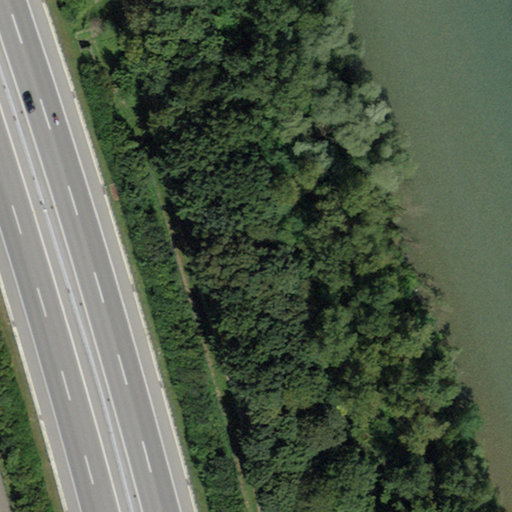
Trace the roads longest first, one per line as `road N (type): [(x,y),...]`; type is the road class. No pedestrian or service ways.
road 1 (motorway): [(159,511),(99,290),(6,0)]
road 2 (track): [(252,511),(112,0)]
road 3 (motorway): [(0,168),(99,511)]
